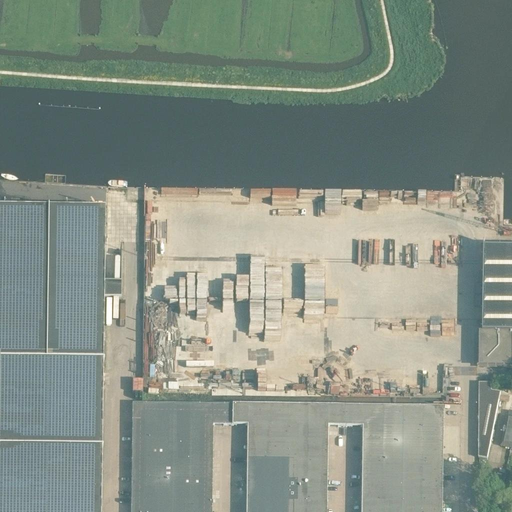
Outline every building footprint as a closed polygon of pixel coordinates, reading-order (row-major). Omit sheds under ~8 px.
[(0,366),(46,367),(48,208),(0,207),(0,366)] [(46,367),(102,368),(103,297),(121,297),(121,282),(103,281),(104,208),(48,208),(46,367)] [(511,248),(485,248),(485,243),(484,243),(483,332),(480,332),(479,366),(511,366),(511,248)] [(176,292),(176,255),(154,254),(154,260),(151,260),(151,300),(172,300),(172,292),(176,292)] [(282,256),(251,255),(250,285),(264,286),(263,291),(267,292),(267,299),(281,300),(282,280),(286,280),(286,260),(282,260),(282,256)] [(431,327),(431,346),(440,345),(440,327),(431,327)] [(0,366),(0,450),(101,452),(102,368),(46,367),(0,366)] [(409,376),(409,386),(421,386),(421,376),(409,376)] [(478,458),(487,459),(500,393),(491,391),(491,383),(479,383),(478,458)] [(230,426),(230,405),(132,404),(130,511),(211,511),(213,425),(230,426)] [(326,511),(327,427),(345,427),(345,406),(230,405),(230,426),(247,426),(245,511),(326,511)] [(441,511),(443,408),(345,406),(345,427),(362,427),(360,511),(441,511)] [(500,446),(511,448),(511,416),(507,415),(500,446)] [(100,511),(101,452),(0,450),(0,511),(100,511)]
